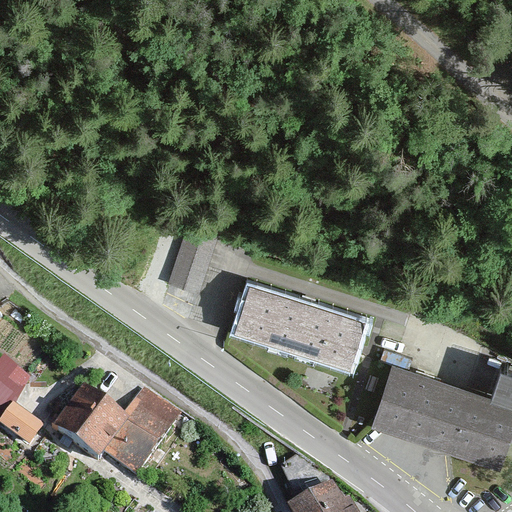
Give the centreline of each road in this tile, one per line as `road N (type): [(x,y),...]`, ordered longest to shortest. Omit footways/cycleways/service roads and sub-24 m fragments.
road 1 (tertiary): [(407,511),(264,397),(0,222)]
road 2 (unclassified): [(375,0),(511,117)]
